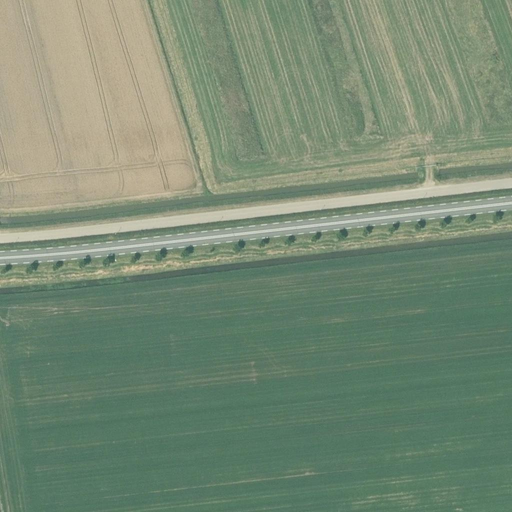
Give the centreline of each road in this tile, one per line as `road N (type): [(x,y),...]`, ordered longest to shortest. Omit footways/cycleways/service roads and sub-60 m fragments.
road 1 (unclassified): [(0,240),(511,183)]
road 2 (primary): [(0,257),(511,203)]
